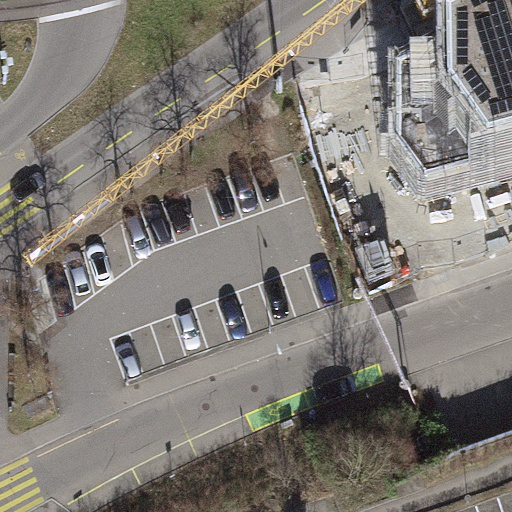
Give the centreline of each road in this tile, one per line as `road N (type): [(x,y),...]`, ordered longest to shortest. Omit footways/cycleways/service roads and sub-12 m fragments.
road 1 (residential): [(511,301),(144,433),(0,503)]
road 2 (secondary): [(0,208),(297,0)]
road 3 (secondary): [(0,131),(54,87),(84,31),(87,0)]
